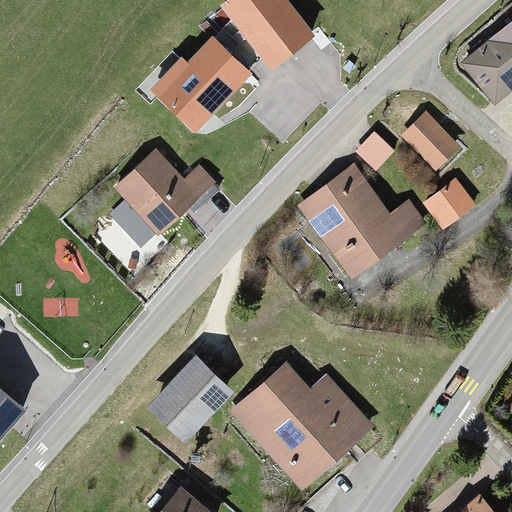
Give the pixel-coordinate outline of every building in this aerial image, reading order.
[(311,36),(282,0),(234,0),(226,7),(234,17),(263,54),(272,66),(311,36)] [(234,17),(213,39),(246,70),(263,54),(234,17)] [(511,25),(466,71),(496,102),(511,86),(511,25)] [(155,90),(196,130),(250,74),(246,70),(213,39),(187,66),(182,61),(155,90)] [(425,119),(402,139),(432,172),(455,152),(425,119)] [(116,215),(143,244),(209,183),(197,170),(185,182),(153,148),(108,189),(125,206),(116,215)] [(343,167),(296,208),(356,276),(419,220),(402,201),(386,216),(343,167)] [(463,175),(428,201),(445,224),(480,198),(463,175)] [(152,404),(181,432),(225,386),(195,359),(152,404)] [(279,368),(230,412),(300,489),(363,432),(320,384),(305,397),(279,368)] [(0,433),(23,408),(0,387),(0,433)] [(200,511),(174,490),(156,511),(200,511)] [(487,511),(475,497),(457,511),(487,511)]
